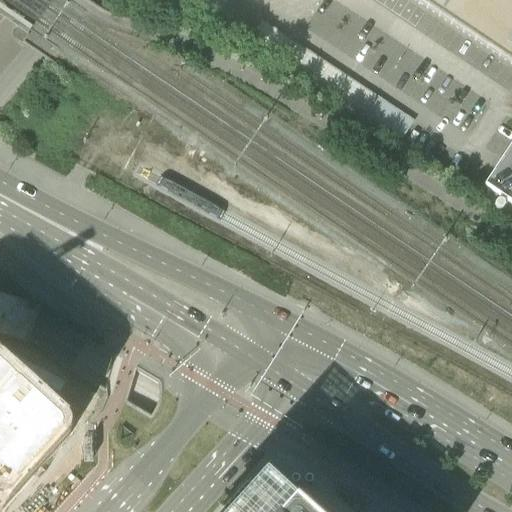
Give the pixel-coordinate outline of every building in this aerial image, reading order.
[(511,0),(413,0),(511,65),(511,0)] [(365,117),(378,98),(262,21),(250,39),(365,117)] [(511,144),(485,186),(511,204),(511,144)] [(33,403),(37,399),(0,365),(0,502),(51,447),(45,442),(59,426),(33,403)] [(307,511),(265,474),(230,511),(307,511)]
